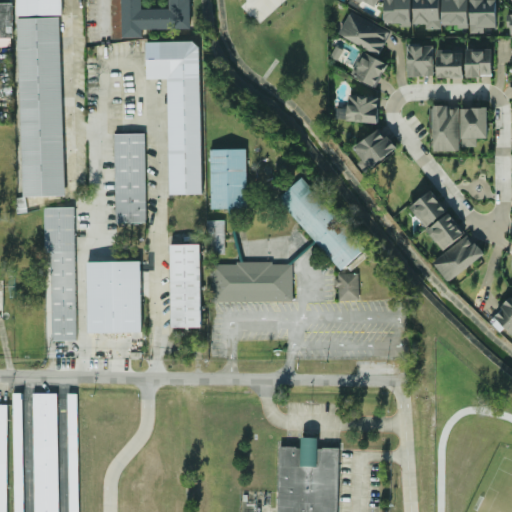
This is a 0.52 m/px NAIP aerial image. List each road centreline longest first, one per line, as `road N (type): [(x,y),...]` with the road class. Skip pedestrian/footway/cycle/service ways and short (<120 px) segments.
road 1 (residential): [(485,231),(505,210),(497,97),(401,95),(393,108),(397,124),(485,231)]
road 2 (residential): [(397,382),(0,375)]
